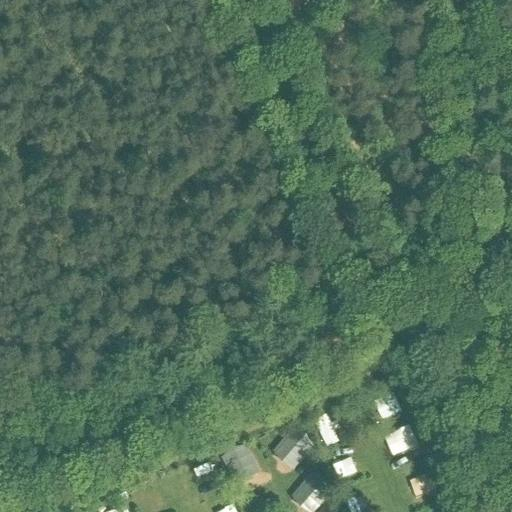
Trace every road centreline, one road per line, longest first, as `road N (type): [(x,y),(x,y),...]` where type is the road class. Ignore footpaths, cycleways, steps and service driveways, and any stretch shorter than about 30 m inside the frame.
road 1 (track): [(453,0),(444,141),(457,298),(407,350),(382,320),(237,0)]
road 2 (track): [(407,350),(476,511)]
